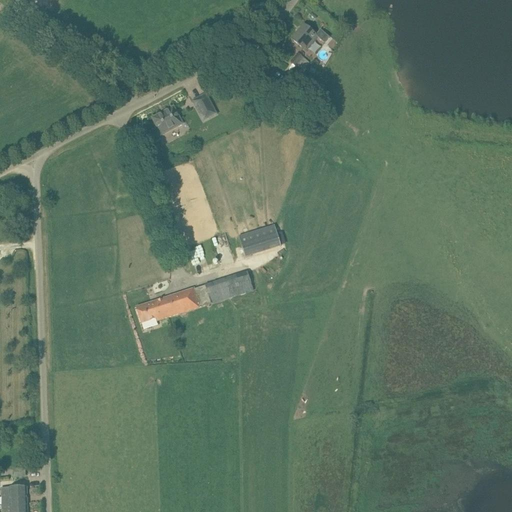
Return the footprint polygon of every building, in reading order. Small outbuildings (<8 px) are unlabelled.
[(293,41),(292,42),(305,54),(306,53),(308,54),(320,40),(318,38),(305,26),(293,40),(293,41)] [(298,53),(290,62),(296,67),(297,66),(303,71),(309,63),(298,53)] [(195,102),(205,120),(217,114),(207,96),(195,102)] [(153,119),(162,135),(182,124),(173,108),(153,119)] [(239,238),(246,259),(282,247),(275,226),(239,238)] [(136,308),(141,324),(156,319),(157,322),(253,291),(247,273),(136,308)] [(26,478),(27,470),(17,468),(15,477),(26,478)] [(27,511),(27,488),(1,489),(1,511),(27,511)]
